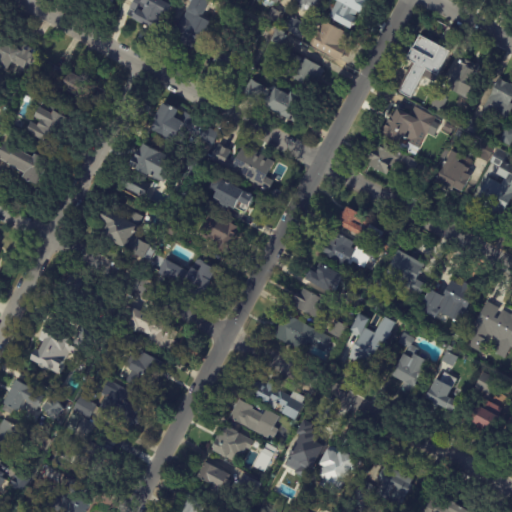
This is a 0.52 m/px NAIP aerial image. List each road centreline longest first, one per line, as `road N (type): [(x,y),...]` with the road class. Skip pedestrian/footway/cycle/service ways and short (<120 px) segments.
road 1 (tertiary): [(128,511),(410,0)]
road 2 (residential): [(511,490),(0,209)]
road 3 (residential): [(511,270),(23,0)]
road 4 (residential): [(0,331),(146,66)]
